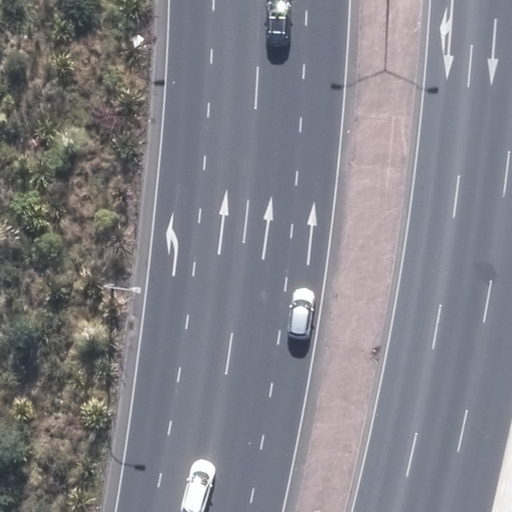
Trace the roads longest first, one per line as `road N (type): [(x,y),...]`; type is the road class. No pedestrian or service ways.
road 1 (primary): [(470,0),(441,283),(397,511)]
road 2 (primary): [(240,511),(291,170)]
road 3 (motorway): [(291,170),(258,0)]
road 4 (primary): [(291,170),(302,0)]
